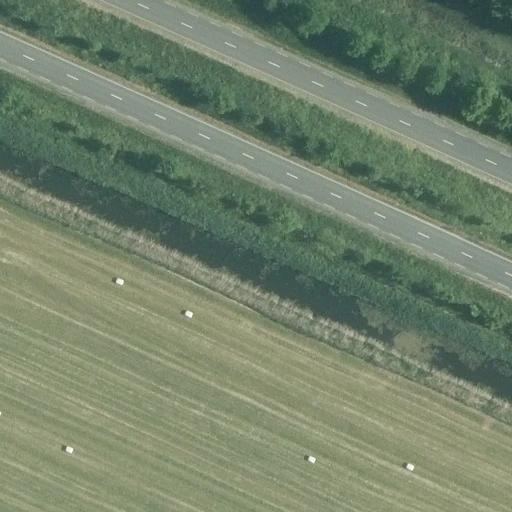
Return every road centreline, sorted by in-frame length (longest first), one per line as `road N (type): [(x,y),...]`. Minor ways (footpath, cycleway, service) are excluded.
road 1 (primary): [(0,47),(511,278)]
road 2 (primary): [(511,176),(126,0)]
